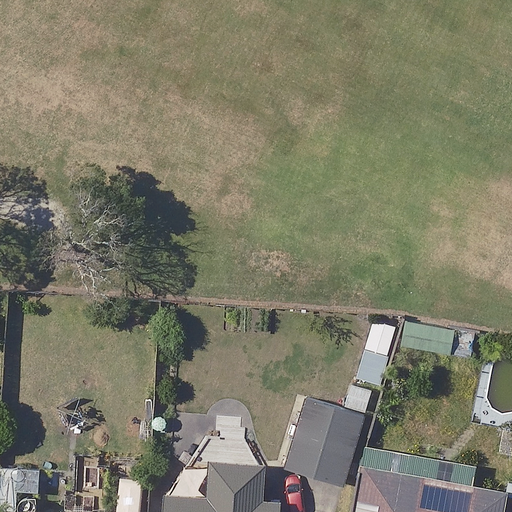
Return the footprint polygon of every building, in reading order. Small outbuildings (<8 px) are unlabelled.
[(373,314),(365,348),(394,355),(402,320),(373,314)] [(410,317),(406,345),(476,354),(479,327),(410,317)] [(346,378),(339,407),(310,400),(293,469),(349,483),(363,428),(374,385),(346,378)] [(511,417),(502,418),(501,453),(511,453),(511,417)] [(477,465),(412,454),(409,473),(366,466),(358,511),(503,511),(508,490),(474,484),(477,465)] [(215,462),(214,490),(152,488),(150,511),(281,511),(282,498),(265,498),(267,465),(215,462)]
